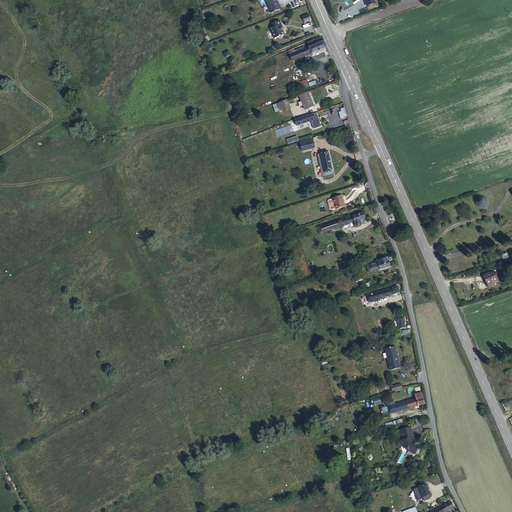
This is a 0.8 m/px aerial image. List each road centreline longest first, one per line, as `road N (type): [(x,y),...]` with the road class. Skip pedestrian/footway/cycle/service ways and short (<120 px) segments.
road 1 (unclassified): [(463,511),(439,454),(404,278),(363,155)]
road 2 (primary): [(511,447),(380,149)]
